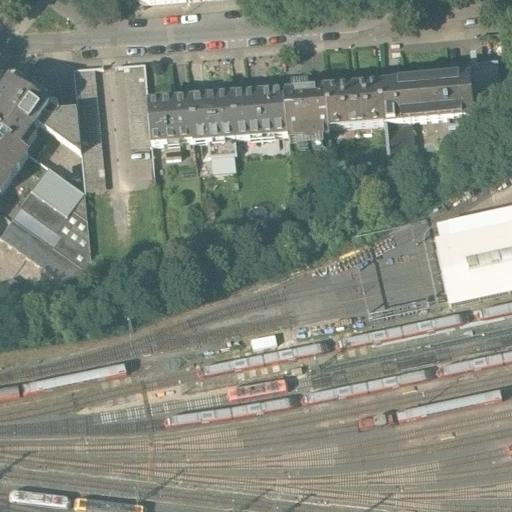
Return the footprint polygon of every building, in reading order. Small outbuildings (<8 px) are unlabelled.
[(466,61),(467,73),(471,112),(499,109),(495,58),(486,59),(466,61)] [(145,63),(123,66),(132,146),(152,145),(148,101),(145,63)] [(96,69),(74,70),(77,109),(81,152),(86,192),(107,190),(96,69)] [(472,121),(471,112),(467,73),(393,80),(380,81),(384,121),(389,189),(413,177),(409,131),(406,128),(402,125),(398,125),(397,120),(446,115),(446,123),(472,121)] [(7,75),(0,85),(0,129),(15,139),(27,123),(36,121),(81,152),(77,109),(47,105),(45,102),(41,96),(43,89),(31,83),(22,85),(7,75)] [(292,88),(282,89),(286,133),(286,138),(296,137),(299,143),(306,143),(311,136),(330,133),(330,127),(324,85),(310,86),(309,81),(302,81),(292,82),(292,88)] [(354,83),(324,85),(330,127),(384,121),(380,81),(354,83)] [(258,91),(233,93),(237,139),(286,133),(282,89),(258,91)] [(209,95),(188,98),(192,142),(237,139),(233,93),(209,95)] [(174,99),(148,101),(152,145),(192,142),(188,98),(174,99)] [(0,180),(25,146),(15,139),(0,129),(0,180)] [(86,192),(48,168),(21,208),(91,255),(86,192)] [(14,218),(0,238),(66,285),(80,265),(14,218)] [(511,225),(435,242),(439,263),(444,288),(449,308),(511,294),(511,225)] [(13,277),(0,295),(0,296),(41,327),(55,307),(13,277)]
